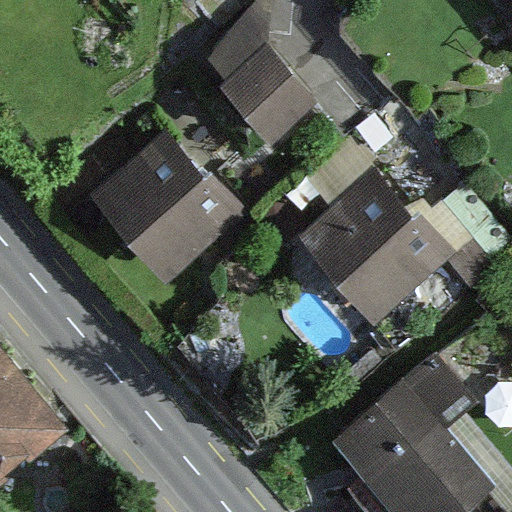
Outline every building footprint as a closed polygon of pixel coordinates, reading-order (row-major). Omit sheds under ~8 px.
[(277,0),(276,0),(209,65),(283,140),(323,101),(269,45),(277,0)] [(183,127),(110,191),(186,277),(259,212),(183,127)] [(383,167),(312,236),(392,319),(463,250),(383,167)] [(0,467),(67,408),(0,332),(0,467)] [(447,352),(346,436),(410,511),(484,511),(507,493),(445,420),(480,391),(447,352)]
